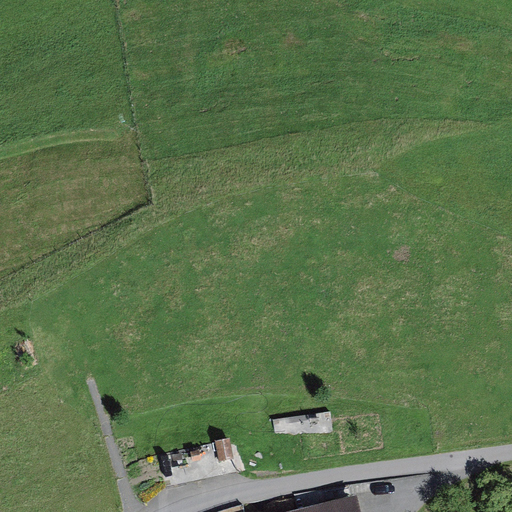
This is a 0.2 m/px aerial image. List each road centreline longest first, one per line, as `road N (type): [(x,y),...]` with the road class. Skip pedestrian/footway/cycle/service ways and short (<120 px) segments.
road 1 (unclassified): [(511,450),(335,475),(189,511)]
road 2 (track): [(89,376),(131,511)]
